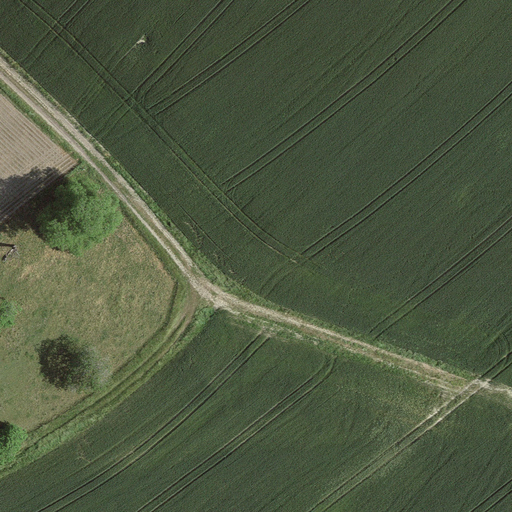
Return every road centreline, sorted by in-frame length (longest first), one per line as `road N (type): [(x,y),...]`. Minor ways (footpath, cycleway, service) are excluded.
road 1 (track): [(511,397),(199,290),(0,60)]
road 2 (track): [(0,451),(59,421),(165,345),(199,290)]
